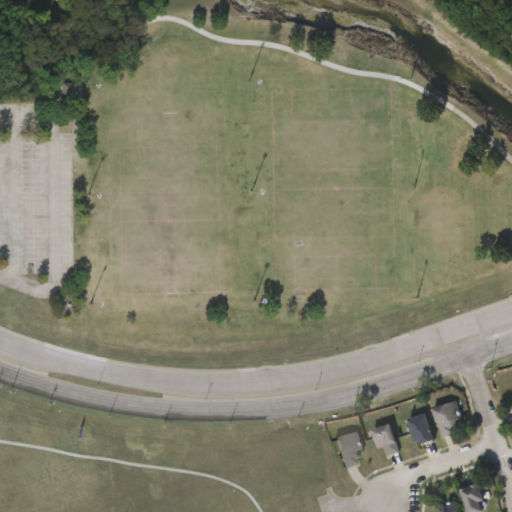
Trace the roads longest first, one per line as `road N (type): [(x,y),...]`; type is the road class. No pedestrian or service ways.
road 1 (secondary): [(0,380),(71,402),(186,416),(326,405),(466,362)]
road 2 (secondary): [(404,346),(321,371),(192,381),(86,367),(0,340)]
road 3 (residential): [(466,362),(511,496)]
road 4 (residential): [(498,446),(414,475),(391,505)]
